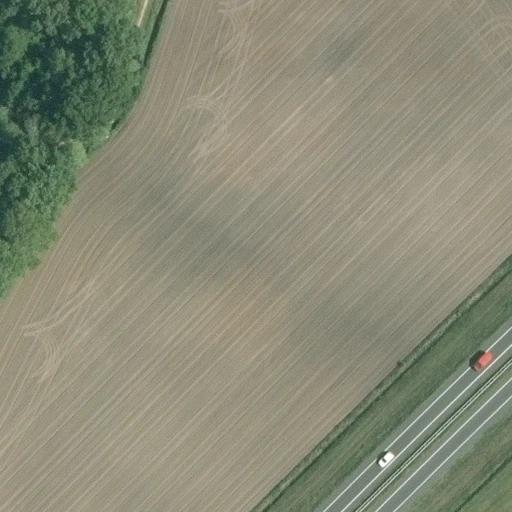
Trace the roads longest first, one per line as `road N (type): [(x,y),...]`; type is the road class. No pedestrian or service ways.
road 1 (trunk): [(511,338),(334,511)]
road 2 (trunk): [(385,511),(511,383)]
